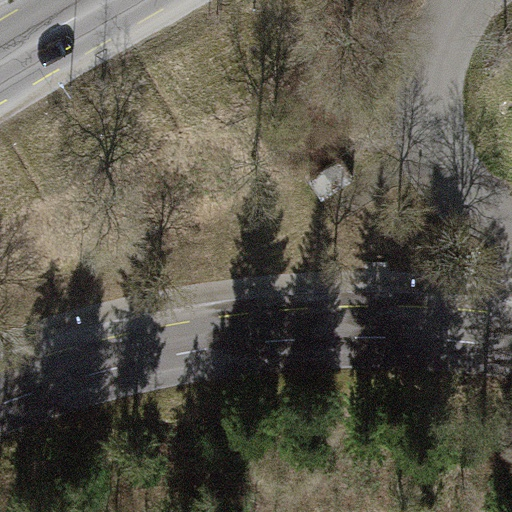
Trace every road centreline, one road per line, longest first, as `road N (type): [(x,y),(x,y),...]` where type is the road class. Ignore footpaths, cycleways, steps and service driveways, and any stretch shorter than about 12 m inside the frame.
road 1 (tertiary): [(0,407),(211,349),(367,336),(511,347)]
road 2 (residential): [(511,213),(441,163),(450,56),(489,0)]
road 3 (primary): [(0,69),(120,0)]
